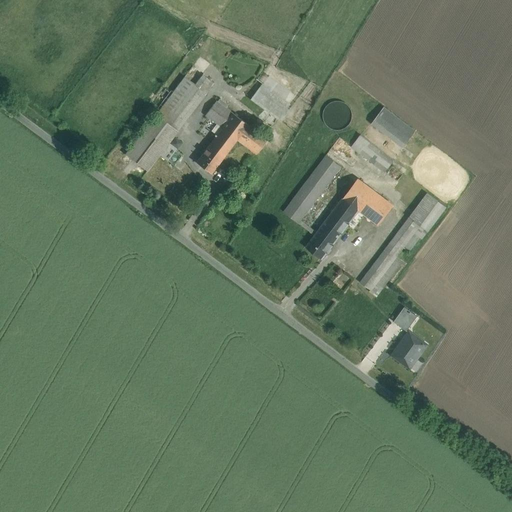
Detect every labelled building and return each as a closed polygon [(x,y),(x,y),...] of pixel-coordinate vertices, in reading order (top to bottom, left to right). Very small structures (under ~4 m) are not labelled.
[(184,76),(156,114),(177,131),(206,93),(184,76)] [(289,110),(259,87),(251,98),(281,120),(289,110)] [(233,114),(216,101),(205,115),(222,128),(233,114)] [(351,121),(352,115),(351,110),(348,105),(343,102),(338,101),(332,102),(327,105),(324,110),(323,116),(324,121),(328,126),(332,129),(338,130),(344,129),(348,126),(351,121)] [(416,131),(384,107),(374,120),(406,144),(416,131)] [(177,131),(156,114),(125,154),(147,171),(178,131),(177,131)] [(222,128),(206,149),(220,160),(236,139),(247,125),(247,124),(233,114),(222,128)] [(267,139),(247,125),(236,139),(256,154),(267,139)] [(394,160),(361,135),(352,147),(385,172),(394,160)] [(168,160),(183,142),(175,136),(160,155),(168,160)] [(220,160),(206,149),(196,162),(211,173),(220,160)] [(326,155),(284,212),(299,223),(301,220),(342,166),(326,155)] [(403,174),(392,166),(387,173),(398,181),(403,174)] [(394,206),(358,179),(344,198),(359,209),(365,214),(379,225),(394,206)] [(427,193),(361,282),(371,290),(375,285),(397,256),(420,225),(438,201),(427,193)] [(344,198),(318,233),(332,244),(346,225),(359,209),(344,198)] [(438,201),(420,225),(428,231),(446,207),(438,201)] [(359,209),(346,225),(353,230),(365,214),(359,209)] [(318,233),(301,220),(299,223),(316,236),(318,233)] [(332,244),(318,233),(316,236),(308,246),(322,257),(332,244)] [(397,256),(375,285),(381,289),(403,260),(397,256)] [(344,290),(353,277),(343,271),(335,283),(344,290)] [(417,316),(404,307),(394,321),(407,331),(417,316)] [(410,332),(393,355),(410,367),(427,344),(410,332)]
